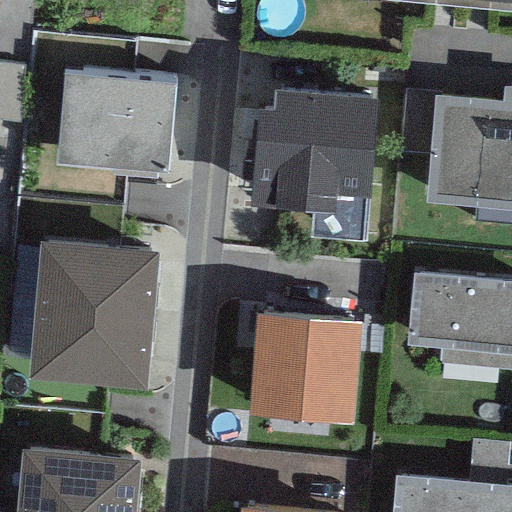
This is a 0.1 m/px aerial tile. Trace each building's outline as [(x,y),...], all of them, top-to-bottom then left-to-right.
[(25,62),(0,59),(0,115),(20,117),(25,62)] [(174,79),(64,68),(56,156),(165,167),(174,79)] [(504,96),(433,89),(423,197),(511,204),(511,82),(506,81),(504,96)] [(334,206),(336,185),(369,187),(376,92),(275,85),(274,102),(257,101),(250,200),(334,206)] [(40,233),(34,302),(151,312),(157,243),(40,233)] [(511,276),(413,267),(407,338),(511,347),(511,276)] [(144,381),(151,312),(34,302),(27,370),(144,381)] [(359,316),(256,308),(249,410),(352,417),(359,316)] [(21,440),(15,509),(47,511),(132,511),(138,450),(21,440)] [(511,511),(511,468),(396,458),(391,511),(511,511)] [(343,511),(344,507),(241,498),(240,511),(343,511)]
